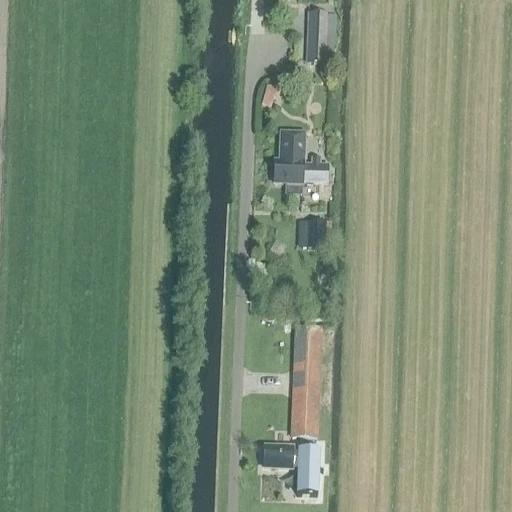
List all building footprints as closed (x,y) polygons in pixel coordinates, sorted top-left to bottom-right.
[(327,16),(324,51),(334,52),(336,16),(327,16)] [(305,66),(323,67),(326,28),(307,27),(305,66)] [(268,88),(264,107),(273,109),(278,91),(268,88)] [(300,185),(325,186),(325,169),(318,168),(318,161),(310,161),(310,168),(301,168),(301,167),(297,166),(297,160),(302,161),(303,136),(278,135),(277,160),(281,160),(281,166),(272,166),(272,185),(285,185),(284,197),(300,197),(300,185)] [(297,251),(329,252),(330,226),(298,225),(297,251)] [(288,441),(317,442),(321,331),(293,330),(288,441)] [(291,454),(291,452),(262,451),(261,470),(290,471),(290,470),(296,470),(295,498),(316,498),(316,453),(296,453),(296,454),(291,454)]
